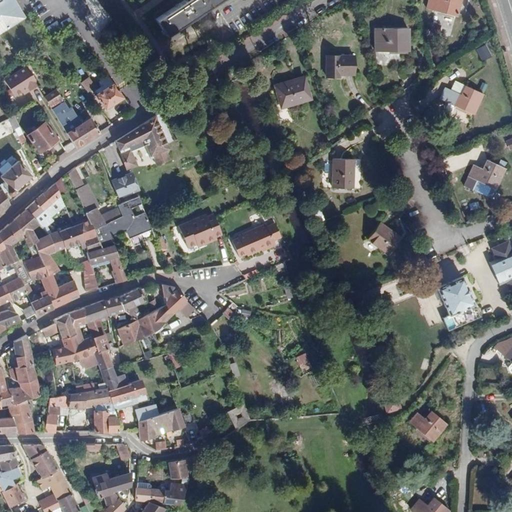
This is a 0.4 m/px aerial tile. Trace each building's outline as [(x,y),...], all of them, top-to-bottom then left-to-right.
[(185,0),(175,7),(186,22),(219,0),(185,0)] [(432,0),(431,11),(461,15),(462,0),(432,0)] [(43,27),(36,18),(31,22),(37,31),(43,27)] [(366,34),(367,57),(400,55),(399,32),(366,34)] [(483,61),(493,56),(487,44),(477,49),(483,61)] [(317,60),(318,81),(331,81),(331,78),(346,78),(345,60),(317,60)] [(24,65),(2,80),(13,96),(26,87),(28,90),(35,85),(33,82),(35,81),(24,65)] [(81,81),(88,90),(95,86),(88,76),(81,81)] [(105,107),(122,96),(119,91),(112,83),(96,94),(105,107)] [(266,93),(274,114),(302,104),(294,83),(266,93)] [(451,88),(445,100),(472,113),(483,92),(466,84),(462,92),(451,88)] [(132,102),(145,100),(142,85),(129,87),(132,102)] [(44,94),(52,107),(64,100),(57,88),(44,94)] [(7,115),(13,126),(17,123),(11,110),(6,112),(7,115)] [(169,150),(153,116),(115,140),(127,168),(130,169),(138,165),(133,154),(145,149),(151,162),(155,160),(158,166),(170,161),(168,155),(170,154),(168,152),(169,150)] [(90,119),(66,132),(74,147),(98,132),(90,119)] [(45,121),(27,132),(39,152),(57,141),(45,121)] [(277,145),(282,156),(290,152),(285,142),(277,145)] [(470,173),(493,189),(506,169),(489,159),(483,167),(476,163),(470,173)] [(0,187),(1,190),(2,192),(6,190),(9,193),(15,190),(13,188),(30,174),(17,161),(0,175),(3,180),(0,183),(0,187)] [(329,161),(328,190),(347,190),(347,162),(329,161)] [(78,168),(70,172),(76,186),(85,182),(78,168)] [(130,175),(111,182),(118,198),(131,192),(136,190),(130,175)] [(54,183),(58,190),(65,185),(61,178),(54,183)] [(58,190),(54,183),(25,208),(35,217),(61,195),(58,190)] [(91,218),(95,227),(106,224),(106,223),(105,222),(122,216),(119,209),(103,215),(99,206),(101,205),(96,193),(93,194),(85,185),(77,189),(85,205),(89,212),(91,218)] [(0,213),(4,211),(8,203),(2,192),(1,190),(0,190),(0,213)] [(133,199),(131,192),(118,198),(120,204),(133,199)] [(14,218),(26,233),(33,243),(40,240),(34,228),(40,222),(35,217),(25,208),(14,218)] [(74,219),(77,224),(91,218),(89,212),(74,219)] [(222,233),(215,215),(214,213),(207,215),(206,213),(179,224),(187,246),(197,243),(205,239),(206,242),(216,238),(215,236),(222,233)] [(63,215),(56,218),(58,225),(66,223),(63,215)] [(1,248),(9,262),(21,256),(14,244),(19,241),(17,238),(26,233),(14,218),(0,230),(0,236),(5,245),(1,248)] [(89,253),(103,248),(95,227),(91,218),(77,224),(65,229),(61,231),(65,248),(84,240),(89,253)] [(266,222),(239,234),(240,238),(269,229),(266,222)] [(95,227),(103,248),(113,243),(106,224),(95,227)] [(360,244),(380,259),(392,242),(373,227),(360,244)] [(275,242),(269,229),(240,238),(246,252),(247,254),(275,242)] [(65,248),(61,231),(61,230),(52,234),(56,251),(65,248)] [(49,254),(56,251),(52,234),(40,240),(41,263),(47,273),(57,272),(60,272),(59,269),(56,269),(56,265),(49,254)] [(0,267),(1,267),(9,262),(1,248),(5,245),(0,236),(0,267)] [(162,238),(156,241),(161,253),(166,250),(162,238)] [(239,255),(246,252),(240,238),(232,241),(239,255)] [(25,271),(41,263),(40,240),(33,243),(35,252),(20,258),(25,271)] [(122,266),(113,243),(103,248),(89,253),(88,253),(92,263),(110,257),(111,261),(114,268),(112,269),(116,282),(119,281),(127,279),(122,266)] [(511,254),(489,265),(498,285),(511,278),(511,254)] [(110,257),(92,263),(93,267),(111,261),(110,257)] [(29,278),(38,274),(47,273),(41,263),(25,271),(29,278)] [(44,288),(52,308),(70,299),(63,285),(57,288),(54,276),(57,276),(57,272),(47,273),(38,274),(44,288)] [(84,277),(84,294),(98,289),(95,275),(84,277)] [(3,283),(9,299),(21,293),(22,296),(25,295),(22,289),(16,276),(3,283)] [(448,316),(473,305),(469,296),(470,296),(467,287),(465,288),(461,277),(436,288),(448,316)] [(73,280),(63,285),(70,299),(75,297),(79,296),(74,280),(73,280)] [(0,303),(9,299),(3,283),(0,284),(0,303)] [(175,287),(162,283),(164,305),(173,314),(177,310),(178,308),(186,300),(180,292),(175,287)] [(25,295),(28,293),(30,292),(28,287),(22,289),(25,295)] [(41,295),(28,301),(34,314),(35,315),(52,308),(44,288),(39,291),(41,295)] [(133,318),(139,316),(133,305),(143,302),(143,298),(145,297),(143,291),(139,288),(119,296),(122,309),(132,317),(133,318)] [(122,309),(119,296),(104,300),(107,314),(108,313),(113,312),(120,310),(122,309)] [(104,300),(96,303),(99,305),(103,315),(107,314),(104,300)] [(186,300),(178,308),(186,316),(194,308),(192,306),(189,303),(186,300)] [(34,314),(28,301),(20,305),(20,307),(25,318),(34,314)] [(92,319),(103,315),(99,305),(96,303),(88,305),(78,309),(82,323),(92,319)] [(157,330),(173,314),(164,305),(153,311),(151,312),(141,315),(139,316),(133,318),(130,319),(131,321),(137,338),(157,330)] [(232,323),(238,317),(228,307),(223,313),(232,323)] [(0,330),(2,330),(1,327),(6,325),(14,321),(18,319),(15,312),(5,309),(0,311),(0,330)] [(68,313),(73,327),(82,323),(78,309),(68,313)] [(58,364),(72,361),(70,346),(79,344),(73,327),(68,313),(55,318),(56,322),(43,329),(47,337),(60,330),(66,347),(55,349),(58,364)] [(446,318),(451,329),(459,326),(453,315),(446,318)] [(117,327),(124,343),(137,338),(131,321),(126,323),(117,327)] [(99,353),(105,350),(112,348),(111,343),(107,345),(101,330),(97,332),(99,336),(94,338),(99,353)] [(39,377),(32,355),(27,338),(26,334),(12,342),(14,346),(21,366),(11,369),(14,376),(23,376),(25,381),(39,377)] [(502,355),(511,343),(511,336),(497,343),(493,348),(502,355)] [(99,353),(94,338),(79,344),(70,346),(72,361),(88,357),(95,355),(99,353)] [(174,368),(182,365),(176,340),(167,342),(174,368)] [(511,343),(502,355),(511,363),(511,343)] [(147,358),(145,355),(142,347),(136,350),(141,360),(147,358)] [(104,378),(114,375),(105,350),(99,353),(95,355),(103,376),(104,378)] [(297,364),(307,360),(304,353),(295,357),(297,364)] [(307,360),(297,364),(300,371),(310,368),(307,360)] [(2,388),(11,386),(0,366),(0,407),(6,406),(2,388)] [(126,373),(115,376),(117,384),(128,381),(126,373)] [(104,378),(108,387),(117,384),(115,376),(114,375),(104,378)] [(102,388),(108,387),(104,378),(103,376),(98,378),(102,388)] [(44,394),(39,377),(25,381),(11,386),(2,388),(6,406),(13,403),(30,398),(44,394)] [(113,400),(115,407),(138,399),(135,393),(145,391),(142,378),(128,381),(117,384),(108,387),(113,400)] [(102,388),(81,393),(79,393),(76,394),(72,394),(70,407),(86,407),(94,405),(113,400),(108,387),(102,388)] [(72,394),(60,397),(53,399),(44,432),(55,432),(60,416),(62,416),(65,407),(70,407),(72,394)] [(394,396),(383,399),(385,411),(397,408),(394,396)] [(17,432),(33,432),(30,398),(13,403),(14,408),(15,416),(17,432)] [(94,405),(94,410),(115,410),(115,407),(113,400),(94,405)] [(94,431),(94,410),(94,405),(86,407),(85,431),(94,431)] [(153,416),(151,406),(150,405),(138,408),(139,420),(152,417),(153,416)] [(231,422),(235,428),(247,419),(242,405),(239,406),(226,412),(231,422)] [(65,407),(62,416),(68,416),(71,416),(70,407),(65,407)] [(115,410),(94,410),(94,431),(119,431),(119,422),(115,410)] [(408,422),(431,441),(445,424),(431,411),(424,418),(417,412),(408,422)] [(0,431),(17,432),(15,416),(0,417),(0,431)] [(139,431),(139,439),(155,437),(152,417),(139,420),(139,431)] [(102,451),(102,443),(87,443),(87,451),(102,451)] [(0,459),(15,456),(10,445),(0,444),(0,459)] [(38,471),(43,477),(58,469),(46,449),(42,444),(22,445),(38,471)] [(122,444),(117,444),(123,459),(130,457),(126,446),(122,444)] [(0,470),(18,465),(15,456),(0,459),(0,470)] [(187,475),(182,459),(167,462),(171,477),(185,477),(186,477),(187,475)] [(144,483),(146,462),(139,460),(138,461),(136,483),(144,483)] [(18,465),(0,470),(0,487),(0,488),(15,482),(23,478),(18,465)] [(58,469),(43,477),(47,485),(50,483),(51,485),(56,494),(58,499),(72,492),(64,479),(58,469)] [(105,492),(109,506),(117,499),(113,492),(129,488),(129,474),(108,480),(105,473),(96,476),(95,479),(100,494),(105,492)] [(43,489),(51,485),(50,483),(47,485),(43,477),(39,479),(43,489)] [(21,494),(15,482),(0,488),(10,509),(13,507),(12,505),(26,498),(24,493),(21,494)] [(149,489),(148,502),(180,504),(187,484),(171,483),(170,490),(149,489)] [(149,489),(135,488),(135,501),(148,502),(149,489)] [(73,511),(80,509),(72,492),(58,499),(61,506),(63,511),(73,511)] [(41,502),(45,511),(49,511),(51,511),(61,506),(58,499),(56,494),(41,502)] [(86,504),(87,505),(91,511),(104,511),(95,501),(93,495),(85,498),(89,503),(86,504)] [(410,509),(413,511),(446,511),(447,511),(432,498),(426,505),(418,499),(410,509)] [(117,499),(109,506),(104,511),(120,511),(125,508),(117,499)] [(140,511),(159,511),(162,509),(148,502),(140,511)]
